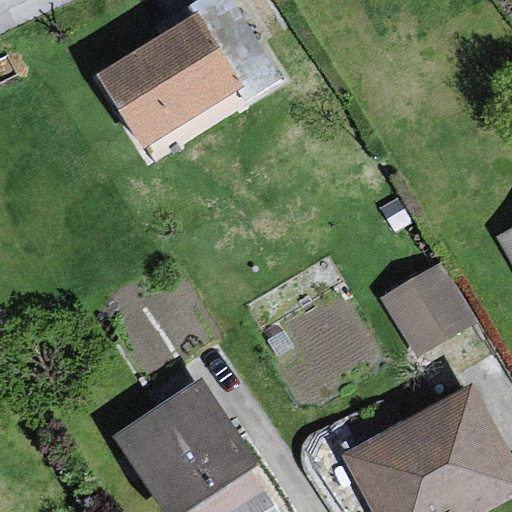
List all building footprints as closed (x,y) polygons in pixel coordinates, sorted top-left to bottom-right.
[(205,24),(103,87),(150,158),(250,98),(205,24)] [(511,240),(501,247),(511,265),(511,240)] [(443,276),(382,311),(401,350),(413,355),(421,362),(475,333),(443,276)] [(206,389),(117,446),(165,511),(204,511),(269,473),(206,389)] [(511,511),(511,456),(480,397),(349,468),(373,511),(511,511)]
